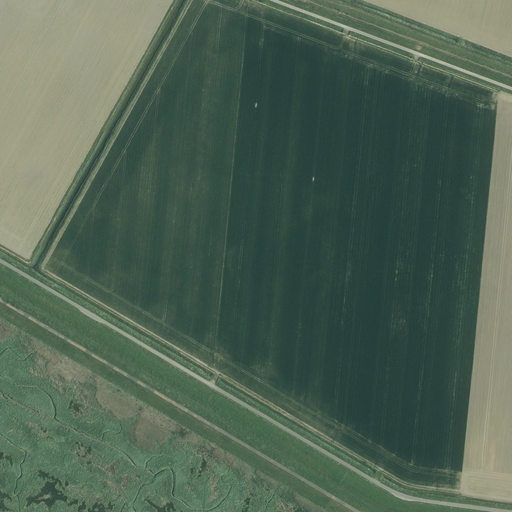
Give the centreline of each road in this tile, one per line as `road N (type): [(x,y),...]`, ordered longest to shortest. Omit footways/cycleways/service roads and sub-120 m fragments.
road 1 (unclassified): [(503,511),(395,494),(0,261)]
road 2 (track): [(354,511),(0,299)]
road 3 (unclassified): [(272,0),(511,89)]
